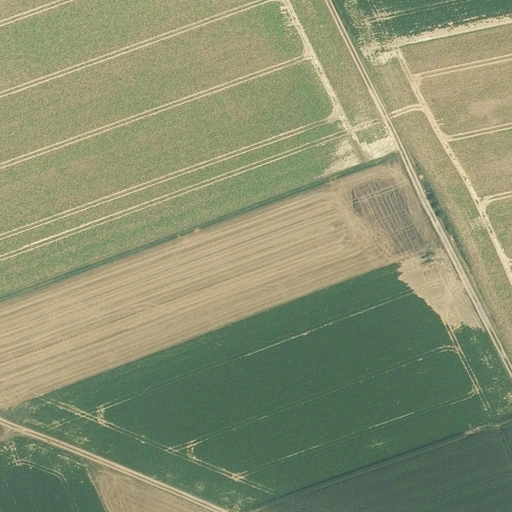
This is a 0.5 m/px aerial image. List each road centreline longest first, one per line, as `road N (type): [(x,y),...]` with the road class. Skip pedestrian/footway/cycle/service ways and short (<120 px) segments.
road 1 (track): [(511,374),(330,0)]
road 2 (track): [(0,421),(221,511)]
